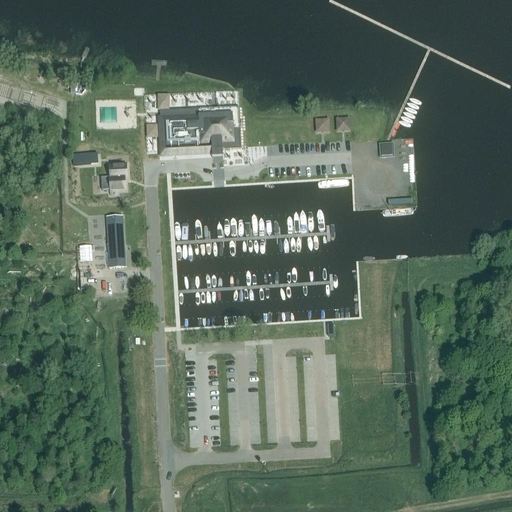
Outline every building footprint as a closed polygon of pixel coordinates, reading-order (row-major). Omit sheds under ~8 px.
[(190,115),(160,116),(162,158),(212,156),(217,155),(223,155),(223,151),(241,150),(239,108),(190,111),(190,115)] [(349,121),(339,121),(339,131),(349,130),(349,121)] [(328,122),(318,122),(319,132),(328,131),(328,122)] [(133,142),(110,143),(111,153),(103,153),(103,162),(126,161),(126,154),(134,153),(133,142)] [(382,158),(392,157),(392,146),(382,147),(382,158)] [(91,156),(73,157),(73,167),(91,166),(91,156)] [(102,191),(111,191),(111,195),(116,195),(116,191),(125,191),(124,179),(127,179),(127,166),(110,167),(111,178),(101,179),(102,191)] [(384,179),(385,203),(407,203),(406,182),(397,183),(397,179),(384,179)] [(107,218),(110,269),(126,268),(123,218),(107,218)] [(92,263),(84,264),(85,278),(93,277),(92,263)]
